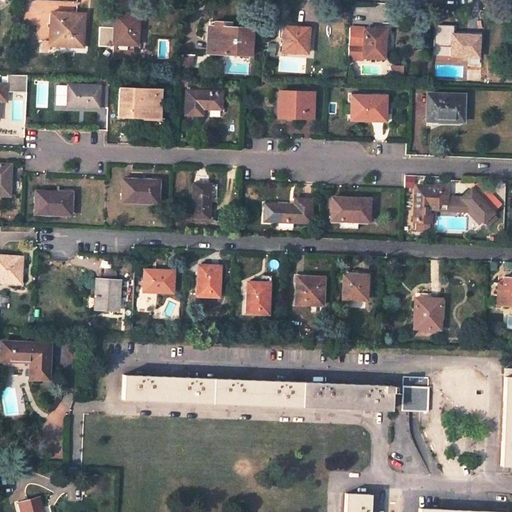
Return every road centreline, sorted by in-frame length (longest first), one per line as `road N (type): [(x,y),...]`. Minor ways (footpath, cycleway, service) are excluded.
road 1 (residential): [(511,486),(400,480),(383,472),(379,431),(367,421),(120,410),(77,414),(74,467)]
road 2 (residential): [(511,166),(41,151)]
road 3 (residential): [(511,258),(63,238)]
road 4 (unknown): [(120,410),(123,349),(494,366)]
